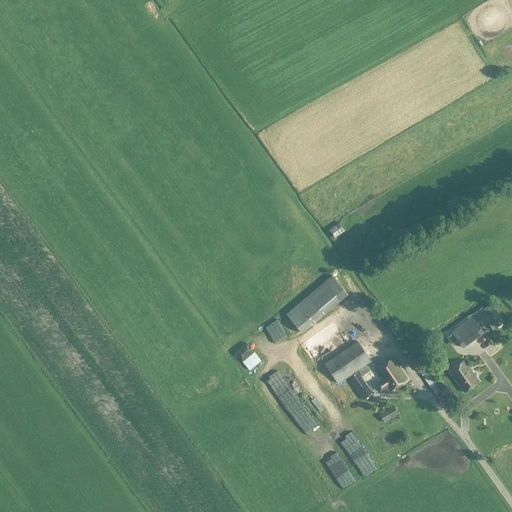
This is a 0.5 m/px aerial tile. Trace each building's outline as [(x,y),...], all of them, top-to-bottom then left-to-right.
[(332,232),(342,225),(336,217),(326,224),(332,232)] [(332,276),(306,297),(286,315),(301,333),(347,294),(332,276)] [(493,329),(504,322),(491,303),(483,308),(485,312),(483,314),(493,329)] [(232,339),(283,304),(226,306),(228,308),(228,318),(218,318),(214,322),(209,322),(210,324),(220,339),(232,339)] [(375,319),(369,310),(365,313),(361,308),(339,324),(349,337),(375,319)] [(472,316),(463,323),(474,339),(484,332),(472,316)] [(474,339),(463,323),(451,331),(463,347),(474,339)] [(381,324),(365,330),(372,347),(388,341),(381,324)] [(247,365),(258,355),(242,338),(231,348),(247,365)] [(309,339),(302,344),(308,353),(316,348),(309,339)] [(358,341),(324,363),(337,383),(357,370),(361,376),(369,371),(365,365),(371,361),(358,341)] [(407,356),(418,371),(423,368),(412,352),(407,356)] [(407,379),(393,357),(375,368),(383,380),(376,384),(380,390),(382,389),(385,393),(390,390),(407,379)] [(479,381),(466,363),(463,360),(448,371),(464,392),(479,381)] [(372,393),(358,372),(349,378),(364,399),(372,393)] [(421,421),(426,430),(435,424),(420,398),(400,409),(410,427),(421,421)] [(385,422),(398,414),(393,406),(380,414),(385,422)] [(381,436),(389,452),(395,449),(387,433),(381,436)]
